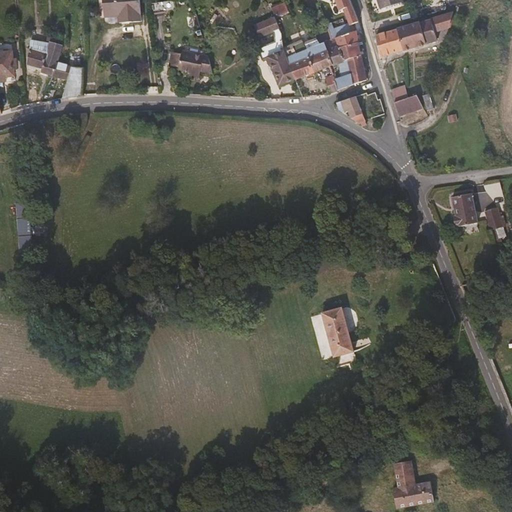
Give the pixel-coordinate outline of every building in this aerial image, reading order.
[(103,0),(105,17),(119,16),(119,23),(140,22),(139,15),(140,14),(139,0),(103,0)] [(198,15),(193,0),(174,0),(173,0),(175,6),(176,8),(170,9),(167,12),(165,14),(165,21),(168,21),(170,20),(198,15)] [(281,0),(260,0),(260,1),(265,5),(271,2),(277,17),(287,13),(281,0)] [(357,23),(348,0),(333,0),(337,11),(341,9),(349,26),(357,23)] [(401,4),(399,0),(377,0),(380,10),(401,4)] [(358,44),(355,31),(347,34),(344,27),(333,30),(324,9),(320,9),(327,27),(332,40),(335,39),(338,49),(358,44)] [(212,24),(217,15),(214,14),(209,22),(212,24)] [(437,42),(434,33),(448,30),(452,15),(397,30),(402,52),(437,42)] [(286,59),(282,35),(274,18),(254,26),(259,38),(273,32),(274,33),(274,36),(274,42),(274,43),(259,48),(258,52),(262,61),(267,59),(278,86),(294,80),(288,65),(286,59)] [(343,62),(338,49),(335,39),(332,40),(327,27),(323,29),(325,34),(324,36),(326,41),(323,42),(322,44),(320,45),(328,67),(338,64),(340,78),(333,81),(337,91),(353,85),(348,60),(343,62)] [(402,52),(397,30),(375,37),(375,38),(379,58),(402,52)] [(57,63),(62,45),(55,43),(56,39),(46,37),(44,43),(30,40),(26,64),(41,69),(41,73),(52,78),(55,63),(57,63)] [(328,67),(320,45),(316,38),(303,43),(304,48),(314,72),(328,67)] [(365,81),(358,44),(338,49),(343,62),(348,60),(353,85),(365,81)] [(314,72),(304,48),(297,51),(300,57),(292,61),(293,63),(288,65),(294,80),(314,72)] [(213,74),(209,57),(184,51),(183,53),(173,51),(170,65),(179,67),(179,70),(192,73),(191,77),(199,79),(201,71),(213,74)] [(0,77),(14,76),(12,52),(0,52),(0,77)] [(67,81),(71,66),(66,66),(60,64),(57,63),(55,63),(52,78),(67,81)] [(82,96),(84,68),(73,67),(71,66),(67,81),(62,99),(82,96)] [(333,81),(332,77),(324,80),(328,93),(337,91),(333,81)] [(410,98),(406,87),(391,92),(394,104),(410,98)] [(422,108),(417,96),(410,98),(394,104),(393,104),(398,117),(422,108)] [(433,110),(432,106),(428,96),(421,98),(426,112),(433,110)] [(365,122),(356,97),(336,104),(337,108),(338,110),(344,114),(346,110),(347,111),(349,118),(358,125),(365,122)] [(385,116),(382,107),(374,110),(377,118),(385,116)] [(479,224),(473,195),(453,199),(457,218),(455,219),(457,228),(459,227),(460,228),(479,224)] [(504,228),(498,209),(486,213),(493,232),(504,228)] [(351,352),(339,306),(319,311),(327,345),(329,345),(332,357),(351,352)] [(435,503),(432,483),(417,485),(412,462),(394,465),(399,489),(394,490),(397,510),(435,503)]
